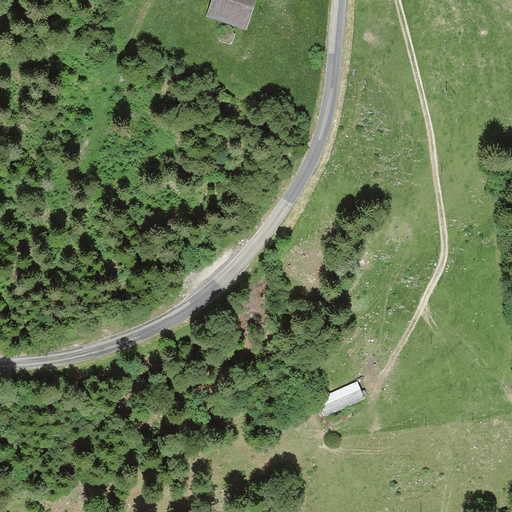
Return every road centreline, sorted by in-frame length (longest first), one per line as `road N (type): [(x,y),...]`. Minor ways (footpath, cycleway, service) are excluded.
road 1 (tertiary): [(0,364),(119,344),(175,320),(219,283),(271,224),(318,143),(338,0)]
road 2 (track): [(396,0),(426,114),(443,256),(378,386)]
